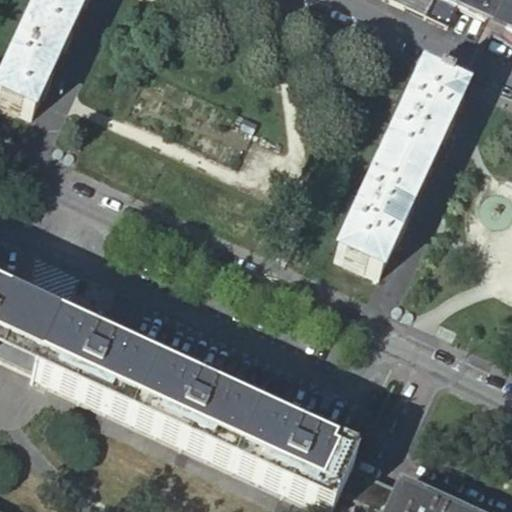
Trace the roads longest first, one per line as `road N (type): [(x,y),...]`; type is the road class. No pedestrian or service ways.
road 1 (residential): [(57,252),(361,391),(400,349)]
road 2 (residential): [(400,349),(79,204)]
road 3 (residential): [(511,84),(328,0)]
road 4 (residential): [(511,402),(400,349)]
